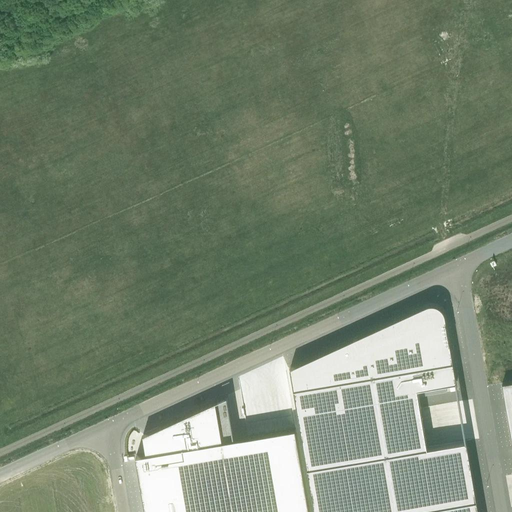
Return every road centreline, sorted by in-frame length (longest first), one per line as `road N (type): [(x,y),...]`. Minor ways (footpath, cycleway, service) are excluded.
road 1 (unclassified): [(470,261),(106,428)]
road 2 (unclassified): [(501,511),(463,291),(470,261)]
